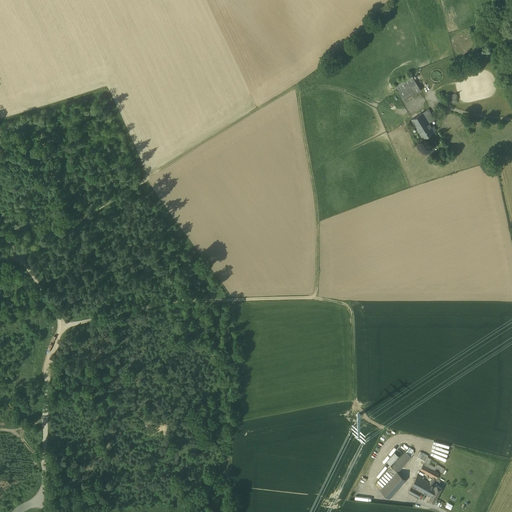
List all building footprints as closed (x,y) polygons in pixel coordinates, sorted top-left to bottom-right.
[(413,75),(396,85),(404,100),(422,90),(413,75)] [(457,93),(449,94),(449,102),(457,102),(457,93)] [(429,108),(413,119),(424,139),(437,130),(432,121),(436,118),(429,108)] [(406,434),(404,436),(415,445),(417,443),(406,434)] [(399,436),(387,442),(388,444),(401,439),(399,436)] [(413,455),(406,450),(393,464),(399,470),(413,455)] [(395,452),(387,461),(391,465),(400,456),(395,452)] [(430,479),(418,472),(409,491),(422,498),(424,492),(429,494),(428,499),(434,502),(443,483),(435,480),(436,476),(440,477),(445,466),(428,456),(422,468),(433,474),(430,479)] [(407,477),(399,470),(383,488),(391,495),(407,477)]
